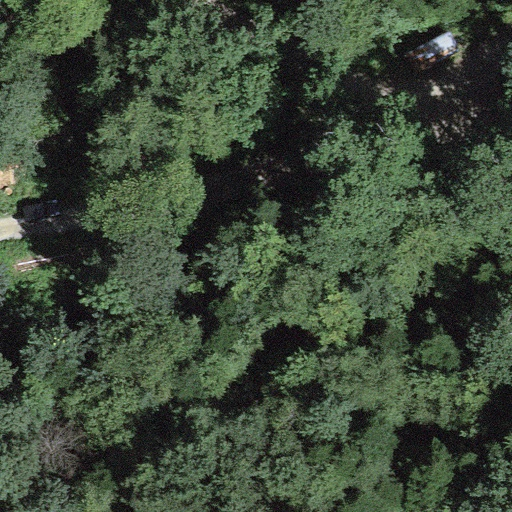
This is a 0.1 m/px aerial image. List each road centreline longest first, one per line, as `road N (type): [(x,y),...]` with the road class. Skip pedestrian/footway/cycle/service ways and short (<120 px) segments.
road 1 (track): [(511,51),(235,183),(0,236)]
road 2 (track): [(511,137),(214,0)]
